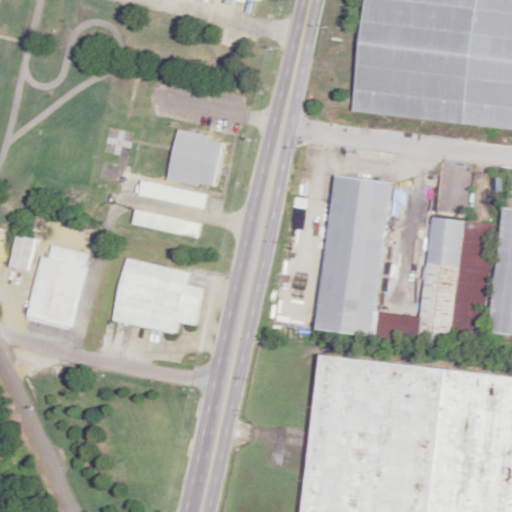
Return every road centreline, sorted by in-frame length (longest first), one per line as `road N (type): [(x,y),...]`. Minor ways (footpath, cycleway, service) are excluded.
road 1 (tertiary): [(308,0),(194,511)]
road 2 (residential): [(283,124),(511,154)]
road 3 (residential): [(0,336),(224,386)]
road 4 (residential): [(70,511),(0,365)]
